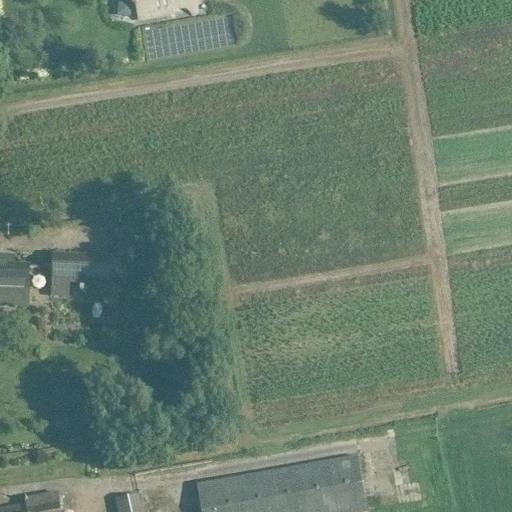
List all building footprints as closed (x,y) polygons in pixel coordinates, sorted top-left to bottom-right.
[(133,0),(137,0),(140,19),(171,14),(171,10),(192,7),(191,0),(133,0)] [(54,258),(53,282),(113,283),(113,259),(54,258)] [(135,287),(136,266),(125,266),(124,287),(135,287)] [(0,307),(28,309),(29,268),(0,267),(0,307)] [(197,487),(201,511),(367,511),(358,459),(197,487)] [(425,507),(424,492),(404,493),(405,508),(425,507)] [(68,511),(65,493),(25,501),(26,506),(0,511),(68,511)] [(116,502),(118,511),(143,511),(140,497),(116,502)]
